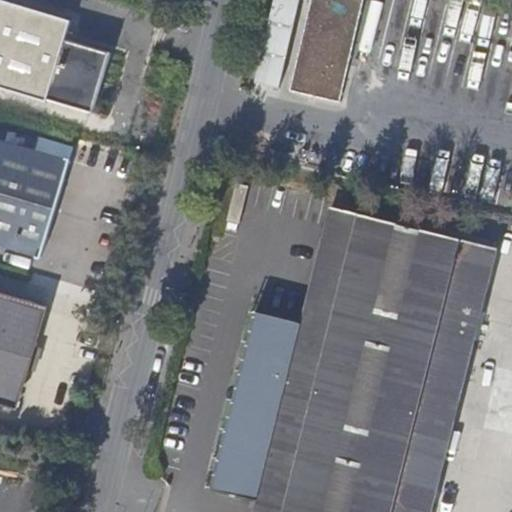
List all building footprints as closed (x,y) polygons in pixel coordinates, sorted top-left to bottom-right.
[(286,88),(302,0),(273,0),(258,82),(286,88)] [(343,104),(366,0),(314,0),(292,93),(343,104)] [(69,40),(74,23),(0,1),(0,90),(49,105),(51,101),(96,116),(105,85),(114,54),(69,40)] [(0,247),(44,261),(74,165),(0,142),(0,247)] [(422,511),(488,248),(331,205),(302,321),(258,310),(212,488),(258,500),(255,511),(422,511)] [(0,404),(17,409),(46,311),(0,297),(0,404)] [(67,474),(71,457),(67,456),(63,472),(67,474)] [(74,476),(78,459),(71,457),(67,474),(74,476)]
